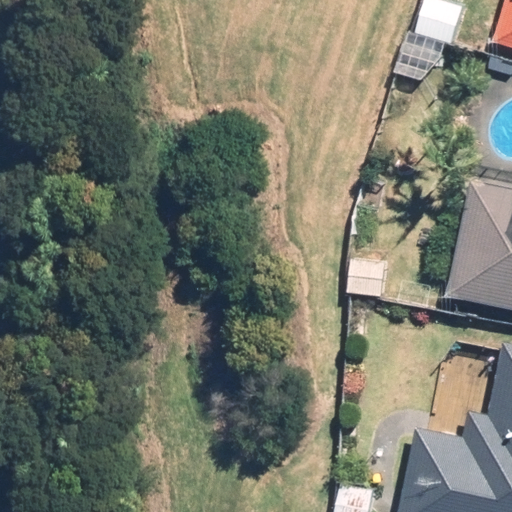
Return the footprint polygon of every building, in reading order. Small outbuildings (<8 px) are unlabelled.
[(464,6),(443,0),(426,0),(417,32),(453,43),(464,6)] [(511,0),(507,0),(495,42),(511,47),(511,0)] [(511,188),(475,180),(449,294),(511,307),(511,188)] [(385,263),(351,259),(348,292),(382,295),(385,263)] [(413,425),(395,511),(511,511),(511,340),(501,338),(486,411),(466,407),(461,435),(413,425)] [(367,511),(372,488),(341,482),(334,511),(367,511)]
